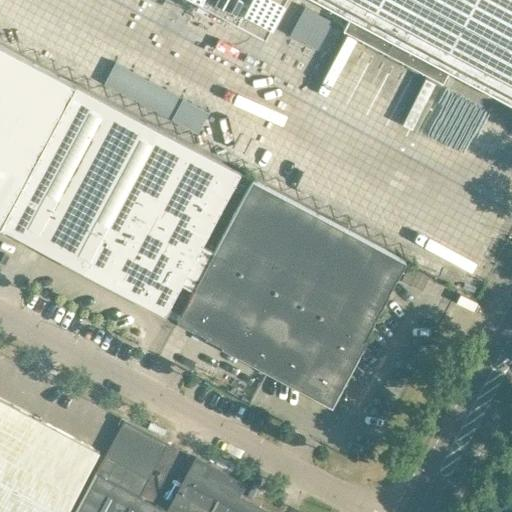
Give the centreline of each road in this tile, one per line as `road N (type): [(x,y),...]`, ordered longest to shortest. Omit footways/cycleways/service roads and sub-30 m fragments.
road 1 (unclassified): [(0,310),(374,511)]
road 2 (tertiary): [(418,511),(511,334)]
